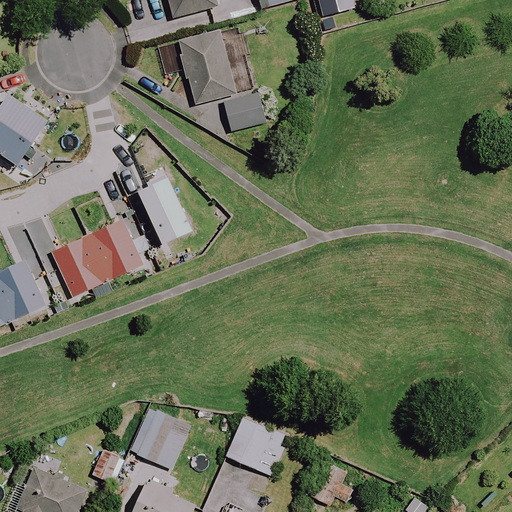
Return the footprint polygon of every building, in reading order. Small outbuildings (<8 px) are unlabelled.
[(164,0),(169,19),(216,9),(214,0),(164,0)] [(351,0),(316,0),(322,18),(354,9),(351,0)] [(238,90),(221,27),(181,38),(198,101),(238,90)] [(262,89),(226,99),(234,129),(270,120),(262,89)] [(164,200),(152,152),(49,179),(62,226),(93,218),(91,211),(130,201),(132,208),(164,200)] [(62,254),(33,255),(34,286),(63,285),(62,254)] [(148,408),(129,453),(170,471),(186,434),(168,426),(171,418),(148,408)] [(275,464),(287,437),(240,417),(223,458),(270,477),(275,464)] [(123,461),(100,451),(91,474),(114,483),(123,461)] [(34,468),(27,485),(14,480),(0,510),(0,511),(76,511),(86,492),(34,468)] [(191,511),(194,505),(141,484),(129,511),(191,511)]
